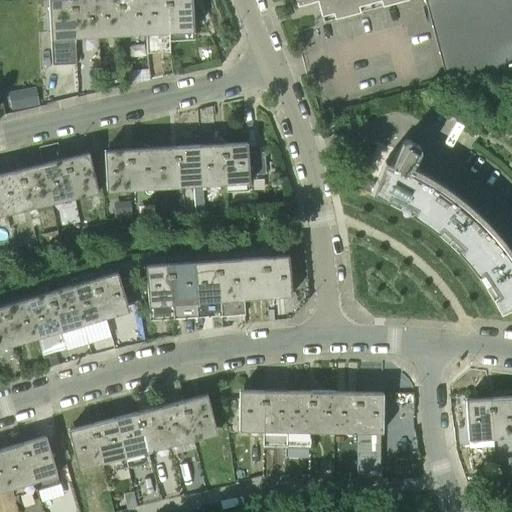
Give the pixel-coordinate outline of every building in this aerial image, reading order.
[(75,38),(72,0),(48,0),(49,8),(51,39),(52,65),(76,63),(75,38)] [(99,37),(96,0),(72,0),(75,38),(99,37)] [(123,35),(120,0),(96,0),(99,37),(123,35)] [(146,34),(144,0),(120,0),(123,35),(146,34)] [(170,33),(167,0),(144,0),(146,34),(147,53),(170,52),(170,33)] [(167,0),(170,33),(194,31),(192,0),(167,0)] [(511,0),(295,0),(296,4),(311,0),(316,0),(322,20),(396,0),(425,0),(447,83),(473,77),(511,75),(511,0)] [(25,107),(21,89),(8,92),(12,109),(25,107)] [(381,167),(371,193),(385,199),(385,201),(398,207),(411,214),(411,213),(424,221),(436,230),(435,231),(446,241),(457,252),(457,251),(467,262),(477,274),(476,274),(484,286),(491,299),(492,298),(500,312),(511,306),(511,249),(501,236),(487,220),(477,210),(466,201),(449,188),(431,176),(419,169),(413,166),(420,153),(420,152),(421,150),(421,149),(420,148),(420,147),(419,146),(418,145),(409,141),(407,140),(405,140),(404,140),(403,141),(402,142),(401,142),(387,170),(381,167)] [(247,142),(222,144),(225,185),(249,183),(247,151),(247,142)] [(225,185),(222,144),(202,145),(204,186),(225,185)] [(204,186),(202,145),(175,146),(178,188),(204,186)] [(178,188),(175,146),(152,148),(154,189),(178,188)] [(154,189),(152,148),(129,149),(131,191),(154,189)] [(131,191),(129,149),(104,150),(105,160),(107,192),(131,191)] [(89,153),(65,158),(75,199),(98,193),(91,161),(89,153)] [(75,199),(65,158),(43,164),(52,204),(75,199)] [(52,204),(43,164),(19,169),(29,210),(52,204)] [(29,210),(19,169),(0,173),(0,191),(6,215),(29,210)] [(203,211),(202,197),(194,198),(195,211),(203,211)] [(130,201),(114,202),(115,218),(131,216),(130,201)] [(45,247),(61,244),(58,231),(42,234),(45,247)] [(291,252),(291,262),(304,261),(303,251),(291,252)] [(267,298),(291,296),(288,255),(264,256),(267,298)] [(267,298),(264,256),(240,258),(243,299),(267,298)] [(244,310),(243,299),(240,258),(217,260),(220,312),(244,310)] [(220,312),(217,260),(193,261),(197,313),(220,312)] [(197,313),(193,261),(170,263),(173,315),(197,313)] [(173,315),(170,263),(145,264),(149,317),(173,315)] [(118,272),(94,278),(105,318),(129,311),(120,281),(118,272)] [(105,318),(94,278),(71,285),(83,324),(105,318)] [(83,324),(71,285),(49,291),(60,331),(83,324)] [(60,331),(49,291),(26,298),(38,337),(60,331)] [(38,337),(26,298),(3,305),(15,344),(38,337)] [(0,348),(15,344),(3,305),(0,305),(0,348)] [(44,357),(47,367),(58,364),(55,353),(44,357)] [(239,430),(263,431),(264,390),(240,390),(239,399),(239,430)] [(287,390),(264,390),(263,447),(286,448),(287,390)] [(311,391),(287,390),(286,448),(310,448),(310,432),(311,391)] [(333,432),(334,391),(311,391),(310,432),(333,432)] [(357,433),(358,391),(334,391),(333,432),(357,433)] [(358,391),(357,433),(356,449),(381,449),(382,433),(382,424),(382,401),(382,392),(358,391)] [(207,394),(183,400),(193,439),(217,433),(209,402),(207,394)] [(511,437),(511,395),(490,398),(493,439),(511,437)] [(493,439),(490,398),(466,399),(466,408),(469,440),(493,439)] [(193,439),(183,400),(160,406),(171,445),(193,439)] [(171,445),(160,406),(137,412),(148,451),(171,445)] [(148,451),(137,412),(115,418),(126,456),(148,451)] [(126,456),(115,418),(92,424),(102,462),(126,456)] [(102,462),(92,424),(68,430),(77,460),(79,468),(102,462)] [(46,435),(23,442),(37,490),(60,483),(55,466),(46,435)] [(37,490),(23,442),(0,449),(12,489),(14,497),(37,490)] [(0,492),(12,489),(0,449),(0,492)] [(396,458),(396,473),(406,473),(406,458),(396,458)] [(333,477),(334,462),(324,461),(324,477),(333,477)] [(501,481),(511,480),(511,464),(500,465),(501,481)] [(484,467),(474,469),(476,478),(486,476),(484,467)]
